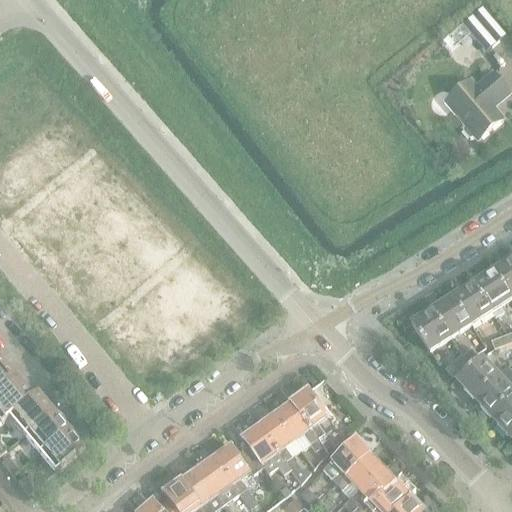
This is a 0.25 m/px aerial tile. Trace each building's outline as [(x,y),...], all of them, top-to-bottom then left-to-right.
[(482,10),(463,28),(470,37),(486,55),(506,37),(482,10)] [(445,104),(465,127),(463,132),(469,140),(475,139),(477,142),(502,121),(491,107),(497,102),(499,104),(509,96),(493,76),(476,89),(471,83),(445,104)] [(511,260),(493,272),(511,301),(511,260)] [(500,309),(511,301),(493,272),(472,286),(490,315),(491,314),(495,320),(504,314),(500,309)] [(472,286),(451,299),(470,328),(490,315),(472,286)] [(451,299),(431,312),(450,341),(470,328),(451,299)] [(429,354),(450,341),(431,312),(410,325),(429,354)] [(493,352),(508,346),(505,337),(504,337),(490,343),(493,352)] [(472,350),(463,359),(462,359),(468,365),(477,356),(472,350)] [(453,379),(468,365),(462,359),(463,359),(461,357),(445,372),(453,379)] [(0,392),(17,378),(0,358),(0,392)] [(456,383),(473,401),(499,377),(482,359),(456,383)] [(511,373),(508,369),(499,377),(473,401),(490,420),(511,399),(511,373)] [(0,428),(9,420),(34,399),(33,398),(17,378),(0,392),(0,428)] [(292,404),(324,450),(328,454),(335,449),(326,436),(334,430),(308,393),(292,404)] [(38,394),(33,398),(34,399),(9,420),(25,438),(54,413),(38,394)] [(511,399),(490,420),(507,437),(511,432),(511,399)] [(290,408),(277,418),(302,453),(312,446),(318,454),(324,450),(292,404),(289,406),(290,408)] [(25,438),(40,456),(69,432),(54,413),(25,438)] [(277,418),(261,429),(286,464),(302,486),(312,475),(307,471),(302,471),(293,459),(302,453),(277,418)] [(242,442),(248,450),(250,449),(265,470),(270,477),(278,471),(284,480),(292,474),(285,465),(286,464),(261,429),(242,442)] [(85,450),(69,432),(40,456),(56,475),(85,450)] [(324,474),(336,487),(369,455),(356,441),(329,466),(324,474)] [(253,478),(265,470),(250,449),(248,450),(238,457),(253,478)] [(216,461),(249,507),(251,511),(258,506),(248,491),(257,485),(253,478),(238,457),(237,458),(232,450),(216,461)] [(371,457),(369,455),(336,487),(350,501),(382,471),(370,459),(371,457)] [(13,479),(20,474),(9,461),(2,467),(13,479)] [(240,511),(241,511),(249,507),(216,461),(199,473),(217,498),(227,492),(240,511)] [(356,511),(367,511),(396,485),(382,471),(350,501),(358,510),(356,511)] [(182,483),(202,511),(218,511),(224,508),(217,498),(199,473),(184,484),(183,483),(182,483)] [(29,498),(36,493),(25,480),(18,485),(29,498)] [(164,496),(170,505),(173,504),(178,511),(202,511),(182,483),(164,496)] [(397,511),(411,499),(409,498),(408,499),(396,485),(367,511),(397,511)] [(280,494),(285,500),(291,495),(286,490),(280,494)] [(301,498),(312,510),(319,503),(307,491),(301,498)] [(422,511),(411,499),(397,511),(422,511)] [(302,511),(304,511),(296,502),(284,511),(302,511)] [(154,503),(144,511),(161,511),(154,503)] [(327,511),(319,503),(312,510),(314,511),(327,511)]
